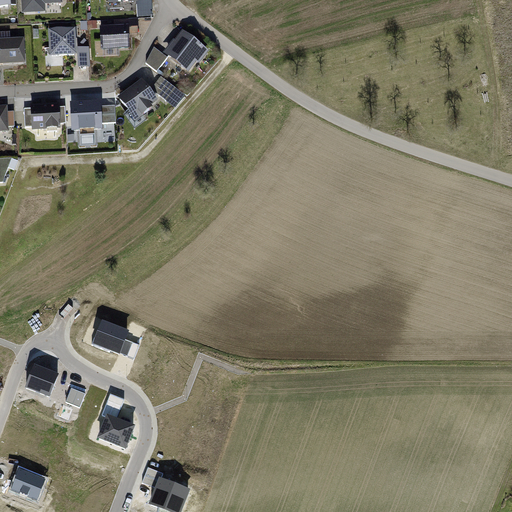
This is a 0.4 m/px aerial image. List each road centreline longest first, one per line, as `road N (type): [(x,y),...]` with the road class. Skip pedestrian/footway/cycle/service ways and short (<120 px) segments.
road 1 (track): [(36,162),(141,158),(235,51)]
road 2 (residential): [(117,511),(146,438),(145,417),(138,401),(67,360),(60,337)]
road 3 (residential): [(0,92),(115,86),(131,75),(172,4)]
